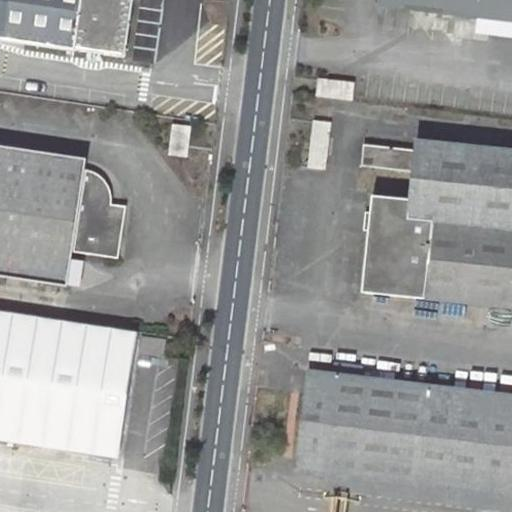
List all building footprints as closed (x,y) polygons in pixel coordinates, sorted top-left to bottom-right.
[(0,0),(0,40),(124,58),(132,0),(0,0)] [(511,0),(379,0),(379,6),(511,22),(511,0)] [(320,80),(318,97),(352,101),(354,84),(320,80)] [(314,121),(309,169),(327,171),(332,123),(314,121)] [(174,124),(169,155),(189,158),(193,127),(174,124)] [(373,197),(371,214),(378,214),(376,231),(369,231),(363,293),(511,308),(511,151),(417,142),(416,150),(365,145),(362,167),(414,173),(411,201),(373,197)] [(87,159),(0,146),(0,276),(68,287),(73,251),(119,259),(127,206),(113,203),(113,194),(111,189),(108,183),(104,177),(99,174),(94,171),(85,169),(87,159)] [(378,214),(371,214),(369,231),(376,231),(378,214)] [(138,334),(0,312),(0,440),(119,459),(138,334)] [(143,335),(140,355),(163,357),(166,339),(143,335)] [(511,397),(309,373),(297,472),(511,498),(511,397)]
